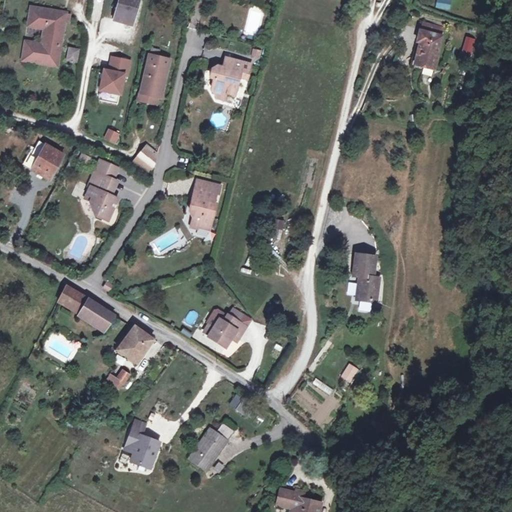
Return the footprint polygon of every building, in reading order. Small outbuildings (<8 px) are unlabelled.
[(135,0),(120,0),(115,21),(130,25),(135,0)] [(258,35),(264,9),(252,6),(246,32),(258,35)] [(36,64),(36,59),(52,62),(56,40),(58,40),(61,24),(62,17),(62,14),(27,8),(24,27),(41,30),(39,45),(22,42),(19,61),(36,64)] [(422,25),(420,33),(439,38),(441,30),(422,25)] [(420,33),(419,33),(415,44),(419,45),(413,67),(432,72),(441,39),(439,38),(420,33)] [(460,56),(470,59),(476,40),(466,36),(460,56)] [(54,67),(58,40),(56,40),(52,62),(36,59),(36,64),(54,67)] [(260,59),(262,50),(252,49),(251,58),(260,59)] [(75,53),(66,51),(65,63),(74,64),(75,53)] [(150,53),(149,60),(160,62),(161,55),(150,53)] [(234,61),(226,58),(222,68),(230,70),(234,61)] [(130,63),(126,62),(117,60),(111,59),(109,70),(114,71),(114,75),(108,73),(104,73),(100,92),(120,96),(123,76),(127,77),(130,63)] [(160,62),(149,60),(141,97),(140,97),(138,104),(157,108),(159,101),(161,101),(170,65),(160,62)] [(251,66),(235,61),(234,61),(230,70),(222,68),(217,66),(211,69),(209,76),(213,78),(209,88),(215,98),(224,93),(232,96),(240,73),(247,75),(251,66)] [(119,135),(110,132),(107,140),(116,143),(119,135)] [(25,167),(28,168),(32,158),(39,161),(47,146),(40,142),(34,154),(32,153),(25,167)] [(157,151),(146,145),(135,161),(150,172),(151,163),(153,164),(157,151)] [(65,154),(47,146),(39,161),(32,158),(28,168),(34,171),(34,172),(51,179),(52,175),(56,167),(59,168),(65,154)] [(117,167),(103,160),(91,185),(93,186),(89,194),(94,197),(92,202),(95,211),(99,213),(97,216),(109,222),(119,200),(112,197),(113,195),(110,193),(116,181),(120,172),(116,169),(117,167)] [(119,182),(116,181),(110,193),(113,195),(119,182)] [(223,190),(200,184),(198,192),(196,192),(191,214),(195,216),(194,221),(198,229),(201,231),(211,234),(218,208),(216,208),(219,198),(220,198),(223,190)] [(198,229),(194,221),(192,229),(200,233),(201,231),(198,229)] [(104,238),(97,237),(96,246),(100,247),(104,241),(104,238)] [(376,254),(355,251),(351,273),(358,274),(355,296),(376,299),(380,276),(373,275),(376,254)] [(111,286),(104,283),(102,289),(108,292),(111,286)] [(87,299),(62,285),(56,299),(79,312),(87,299)] [(106,310),(87,299),(79,312),(98,323),(106,310)] [(113,315),(106,310),(98,323),(106,327),(113,315)] [(214,312),(210,313),(202,325),(210,330),(210,331),(206,337),(204,340),(222,351),(227,343),(228,340),(235,344),(243,330),(236,326),(226,320),(214,312)] [(239,320),(230,314),(226,320),(236,326),(239,320)] [(153,340),(134,327),(118,351),(136,364),(153,340)] [(210,331),(204,328),(200,334),(206,337),(210,331)] [(356,368),(348,364),(341,376),(349,380),(356,368)] [(130,373),(123,369),(117,378),(124,383),(130,373)] [(329,395),(333,389),(316,379),(313,384),(329,395)] [(236,410),(242,398),(235,394),(229,406),(236,410)] [(252,409),(241,402),(236,411),(247,418),(252,409)] [(135,421),(131,432),(140,435),(144,424),(135,421)] [(232,432),(221,425),(216,434),(226,441),(232,432)] [(216,434),(210,430),(190,460),(207,471),(226,441),(216,434)] [(140,435),(131,432),(124,450),(122,457),(149,467),(158,442),(140,435)] [(304,495),(295,493),(294,496),(279,493),(276,505),(291,509),(290,511),(317,511),(319,507),(303,503),(304,495)]
